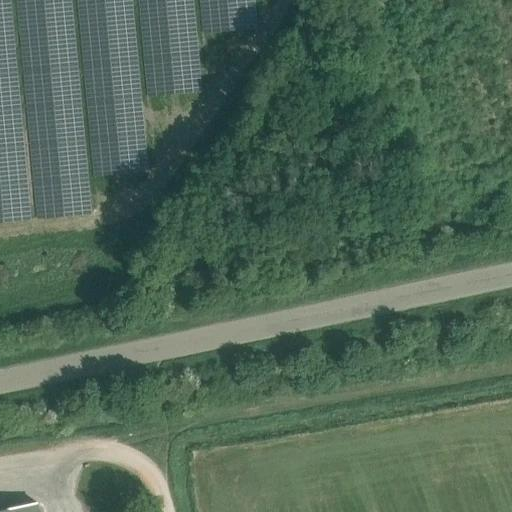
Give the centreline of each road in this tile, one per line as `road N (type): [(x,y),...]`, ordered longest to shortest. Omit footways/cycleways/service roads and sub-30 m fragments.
road 1 (unclassified): [(0,381),(511,276)]
road 2 (unclassified): [(173,511),(167,490),(135,462),(85,454),(0,466)]
